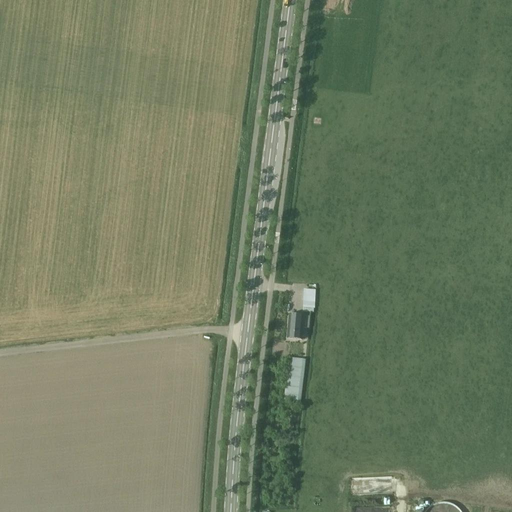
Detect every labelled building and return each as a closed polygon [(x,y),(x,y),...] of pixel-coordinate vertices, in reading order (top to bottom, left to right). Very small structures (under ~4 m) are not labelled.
[(314,309),(315,291),(304,290),(303,312),(313,313),(313,309),(314,309)] [(310,317),(304,317),(290,315),(288,339),(302,340),(304,326),(309,326),(310,317)] [(301,401),(305,362),(289,360),(285,400),(301,401)] [(393,492),(392,477),(356,478),(356,481),(363,481),(364,493),(393,492)] [(421,511),(460,511),(457,501),(422,511),(421,511)]
